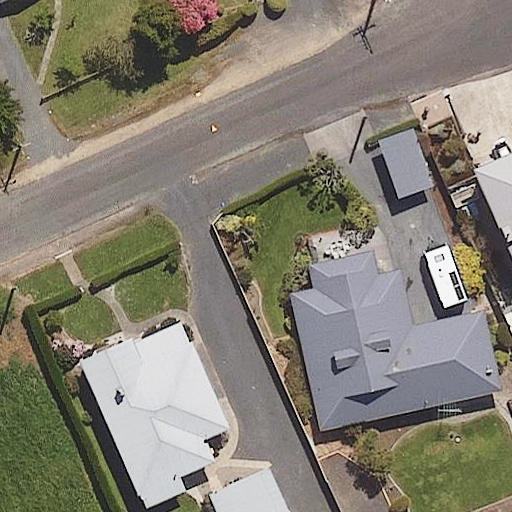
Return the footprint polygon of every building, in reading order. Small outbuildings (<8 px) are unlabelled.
[(432,183),(413,128),(378,140),(398,196),(432,183)] [(511,150),(474,167),(511,254),(511,150)] [(406,328),(388,244),(309,261),(315,287),(291,292),(321,428),(498,389),(481,311),(406,328)] [(226,425),(179,318),(80,361),(143,506),(183,488),(177,474),(211,460),(201,436),(226,425)] [(287,511),(267,466),(209,491),(218,511),(287,511)]
